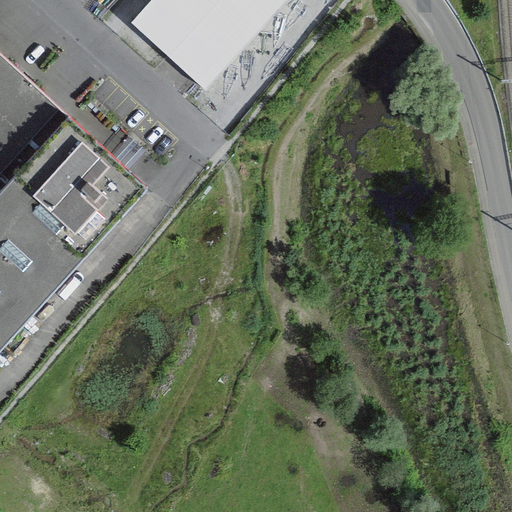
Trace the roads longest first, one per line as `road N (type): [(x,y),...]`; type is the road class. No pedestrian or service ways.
road 1 (residential): [(426,0),(482,107),(511,255)]
road 2 (residential): [(218,155),(53,0)]
